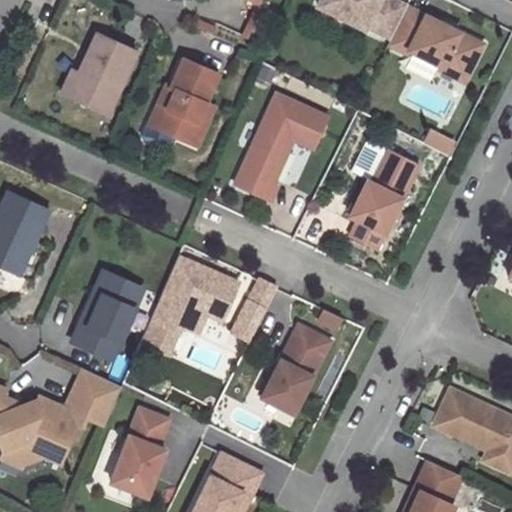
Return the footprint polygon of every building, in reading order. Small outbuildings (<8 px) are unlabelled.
[(365,24),(389,36),(405,5),(396,0),(317,0),(316,4),(363,27),(365,24)] [(481,43),(405,5),(389,36),(387,42),(406,52),(407,49),(440,65),(438,68),(462,80),(481,43)] [(107,113),(137,50),(98,32),(80,70),(68,96),(107,113)] [(175,91),(159,129),(198,145),(207,124),(196,120),(204,102),(216,72),(182,57),(169,88),(175,91)] [(71,67),(60,92),(68,96),(80,70),(71,67)] [(159,129),(175,91),(169,88),(164,86),(148,124),(159,129)] [(313,148),(327,116),(275,92),(234,183),(266,198),(293,139),(313,148)] [(207,124),(214,107),(204,102),(196,120),(207,124)] [(368,174),(377,150),(359,143),(350,168),(368,174)] [(375,249),(419,163),(387,147),(371,181),(366,178),(348,215),(357,219),(348,236),(375,249)] [(0,264),(17,272),(46,208),(5,190),(0,202),(0,264)] [(237,282),(177,255),(149,319),(176,331),(185,327),(193,307),(202,304),(223,313),(237,282)] [(111,359),(142,288),(101,270),(91,292),(98,295),(85,325),(78,322),(69,341),(111,359)] [(91,292),(78,322),(85,325),(98,295),(91,292)] [(248,341),(264,309),(246,300),(230,332),(248,341)] [(220,320),(223,313),(202,304),(193,307),(185,327),(197,332),(205,313),(220,320)] [(296,324),(259,396),(291,413),(328,341),(296,324)] [(47,415),(39,412),(34,400),(18,405),(16,398),(3,393),(5,389),(0,386),(0,450),(15,446),(22,463),(45,456),(59,463),(71,440),(75,441),(86,419),(102,427),(119,387),(80,369),(63,406),(54,401),(47,415)] [(511,462),(511,418),(446,389),(430,425),(484,450),(511,463),(511,462)] [(167,420),(137,409),(108,483),(145,497),(163,450),(156,447),(167,420)] [(511,463),(484,450),(480,459),(508,472),(511,463)] [(260,474),(220,454),(190,511),(229,511),(239,493),(249,498),(260,474)] [(458,476),(424,460),(411,488),(416,491),(409,505),(405,503),(400,511),(447,511),(450,505),(446,503),(458,476)] [(239,493),(229,511),(241,511),(249,498),(239,493)]
